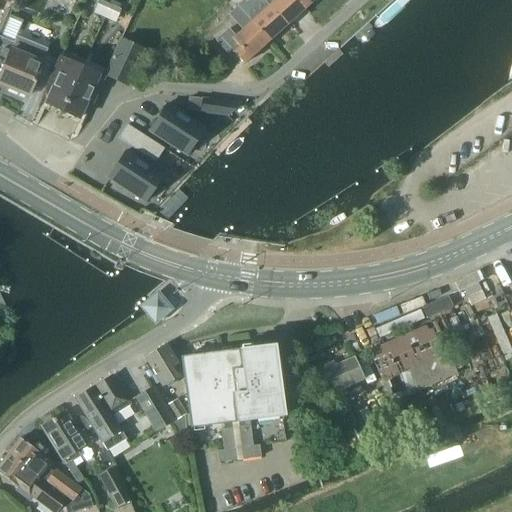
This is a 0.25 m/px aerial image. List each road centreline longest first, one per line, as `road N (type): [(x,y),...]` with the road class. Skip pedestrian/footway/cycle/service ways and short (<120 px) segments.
road 1 (unclassified): [(53,178),(129,93),(172,85),(253,93),(364,0)]
road 2 (residential): [(0,445),(16,422),(164,331),(221,279)]
road 3 (secondary): [(300,284),(451,257),(511,226)]
road 4 (secondary): [(179,268),(0,176)]
